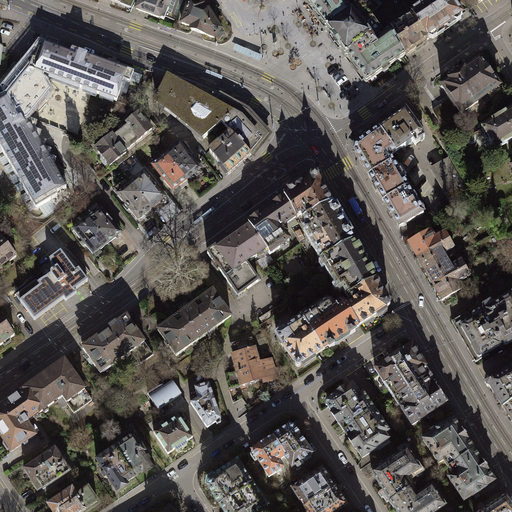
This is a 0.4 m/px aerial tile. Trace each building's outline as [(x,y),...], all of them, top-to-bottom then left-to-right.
[(170,0),(139,0),(136,10),(164,20),(165,16),(170,0)] [(170,0),(165,16),(176,20),(183,0),(170,0)] [(366,15),(358,4),(355,0),(307,0),(305,3),(324,29),(322,30),(324,32),(325,32),(327,34),(329,36),(327,37),(330,41),(331,40),(334,44),(336,48),(335,48),(338,52),(340,51),(343,56),(342,57),(343,59),(345,58),(364,84),(402,56),(389,31),(382,37),(369,19),(366,15)] [(355,0),(358,4),(366,15),(376,8),(371,1),(372,0),(355,0)] [(430,0),(409,16),(411,18),(425,40),(426,39),(435,33),(451,22),(459,16),(461,15),(450,0),(430,0)] [(202,5),(190,1),(181,23),(191,27),(190,30),(214,39),(221,30),(207,10),(201,7),(202,5)] [(413,49),(425,40),(411,18),(389,31),(402,56),(406,54),(408,56),(414,51),(413,49)] [(45,43),(40,55),(34,50),(1,91),(5,98),(16,118),(49,77),(122,104),(128,88),(122,86),(124,82),(129,83),(133,73),(118,67),(119,63),(108,59),(107,63),(81,54),(82,50),(72,46),(70,52),(45,43)] [(479,59),(441,86),(461,114),(481,100),(485,105),(502,92),(479,59)] [(221,122),(239,106),(220,96),(213,103),(167,78),(156,103),(172,113),(204,137),(221,122)] [(45,200),(66,187),(54,165),(56,159),(48,156),(51,150),(44,148),(46,141),(38,138),(41,133),(34,131),(37,124),(21,117),(17,120),(16,118),(5,98),(0,100),(0,147),(36,209),(46,203),(45,200)] [(221,122),(230,133),(250,155),(251,156),(269,135),(247,111),(239,106),(221,122)] [(511,139),(511,108),(481,127),(495,150),(511,139)] [(424,138),(405,112),(379,130),(395,153),(412,141),(414,144),(424,138)] [(128,125),(125,127),(123,126),(118,130),(120,132),(113,137),(124,151),(151,130),(138,113),(126,123),(128,125)] [(395,153),(379,130),(356,147),(355,154),(402,233),(427,218),(391,161),(392,156),(395,153)] [(250,155),(230,133),(209,152),(229,174),(250,155)] [(112,136),(95,148),(109,166),(125,153),(124,151),(113,137),(112,136)] [(166,155),(186,181),(200,169),(193,160),(196,158),(191,151),(188,154),(179,144),(166,155)] [(152,166),(172,192),(186,181),(166,155),(152,166)] [(449,158),(432,168),(456,209),(473,199),(449,158)] [(131,183),(151,208),(165,196),(145,171),(131,183)] [(310,179),(284,198),(296,218),(301,215),(304,220),(331,204),(318,181),(310,179)] [(114,190),(137,219),(151,208),(131,183),(123,189),(120,185),(114,190)] [(284,198),(248,224),(266,250),(270,254),(289,241),(284,233),(285,232),(282,227),(285,225),(286,227),(290,225),(291,227),(297,223),(294,218),(296,218),(284,198)] [(353,242),(331,204),(304,220),(308,227),(303,229),(321,261),(353,242)] [(121,232),(100,207),(87,218),(107,243),(121,232)] [(107,243),(87,218),(73,229),(94,255),(107,243)] [(248,224),(207,253),(238,296),(258,282),(246,264),(266,250),(248,224)] [(408,243),(417,258),(450,240),(445,231),(434,237),(430,230),(408,243)] [(0,269),(16,256),(0,235),(0,269)] [(417,258),(425,272),(448,259),(444,253),(454,248),(450,240),(417,258)] [(375,281),(353,242),(321,261),(339,292),(343,290),(347,297),(375,281)] [(75,272),(60,252),(50,260),(54,270),(51,272),(51,275),(38,284),(36,280),(16,295),(34,320),(64,298),(66,301),(76,294),(73,291),(86,281),(78,270),(75,272)] [(433,286),(466,267),(461,259),(451,265),(448,259),(425,272),(433,286)] [(466,267),(433,286),(442,301),(465,288),(460,280),(470,275),(466,267)] [(387,301),(375,281),(347,297),(350,302),(345,305),(359,326),(385,308),(387,301)] [(231,318),(213,291),(203,298),(205,300),(184,315),(192,327),(188,330),(197,342),(231,318)] [(467,312),(452,321),(475,361),(488,354),(487,352),(500,345),(499,344),(511,336),(511,294),(511,293),(484,309),(486,313),(472,320),(467,312)] [(354,329),(359,326),(345,305),(344,303),(340,302),(337,305),(333,305),(331,302),(326,302),(302,318),(323,350),(328,347),(329,349),(334,345),(333,344),(349,333),(350,335),(355,331),(354,329)] [(0,345),(14,335),(0,315),(0,345)] [(192,327),(184,315),(168,326),(166,324),(158,330),(176,356),(197,342),(188,330),(192,327)] [(108,330),(82,348),(100,373),(132,351),(141,363),(154,354),(126,316),(116,324),(115,323),(107,328),(108,330)] [(300,366),(323,350),(302,318),(276,336),(295,364),(295,366),(297,367),(299,367),(300,366)] [(258,360),(251,338),(233,344),(233,354),(236,366),(258,360)] [(413,345),(375,369),(394,398),(426,377),(431,375),(428,370),(424,372),(422,369),(426,366),(413,345)] [(258,360),(236,366),(238,372),(242,385),(262,379),(264,378),(259,363),(258,360)] [(272,360),(259,363),(264,378),(262,379),(263,383),(277,379),(272,360)] [(31,383),(23,388),(40,412),(57,400),(60,404),(65,400),(66,402),(84,389),(64,361),(62,363),(61,361),(55,365),(56,367),(32,384),(31,383)] [(489,378),(486,380),(485,383),(489,388),(491,389),(504,409),(511,403),(511,368),(511,366),(499,374),(500,375),(493,379),(489,378)] [(242,385),(238,372),(225,375),(229,388),(242,385)] [(431,385),(426,377),(394,398),(412,425),(447,403),(434,383),(431,385)] [(163,384),(147,394),(158,410),(181,394),(172,381),(164,386),(163,384)] [(205,428),(219,419),(207,384),(193,389),(196,398),(188,403),(205,428)] [(348,428),(375,410),(363,393),(360,394),(353,384),(329,399),(328,407),(333,413),(332,414),(339,424),(343,421),(348,428)] [(0,434),(12,451),(35,434),(26,422),(40,412),(23,388),(15,394),(16,396),(0,407),(0,434)] [(84,389),(66,402),(74,412),(92,399),(84,389)] [(375,410),(348,428),(353,436),(348,439),(362,458),(375,449),(374,448),(389,439),(385,433),(389,430),(375,410)] [(178,417),(154,434),(168,455),(193,437),(178,417)] [(454,464),(474,450),(453,419),(422,439),(437,461),(439,462),(441,462),(449,456),(454,464)] [(285,454),(284,458),(291,468),(295,466),(297,469),(301,467),(313,459),(311,456),(315,454),(297,426),(290,425),(273,436),(285,454)] [(115,447),(135,477),(154,464),(134,434),(115,447)] [(279,461),(284,458),(285,454),(273,436),(251,451),(269,477),(281,469),(281,465),(279,461)] [(96,460),(116,490),(135,477),(115,447),(96,460)] [(54,448),(24,469),(33,481),(31,483),(37,491),(41,488),(42,490),(70,471),(65,463),(63,460),(54,448)] [(371,473),(390,502),(410,488),(405,479),(420,469),(407,449),(371,473)] [(452,474),(450,476),(449,477),(449,479),(464,502),(495,481),(474,450),(454,464),(448,468),(452,474)] [(208,486),(220,504),(255,481),(238,459),(213,476),(214,477),(209,480),(208,486)] [(325,466),(291,489),(300,502),(302,500),(305,505),(335,486),(331,479),(333,478),(325,466)] [(255,481),(220,504),(225,511),(257,511),(270,504),(255,481)] [(85,511),(90,509),(101,501),(90,485),(78,492),(73,485),(46,504),(51,511),(85,511)] [(335,486),(305,505),(308,511),(306,511),(341,511),(350,506),(341,492),(340,493),(335,486)] [(416,496),(410,488),(390,502),(397,511),(435,511),(445,505),(432,486),(416,496)] [(511,511),(511,499),(508,495),(480,511),(511,511)]
